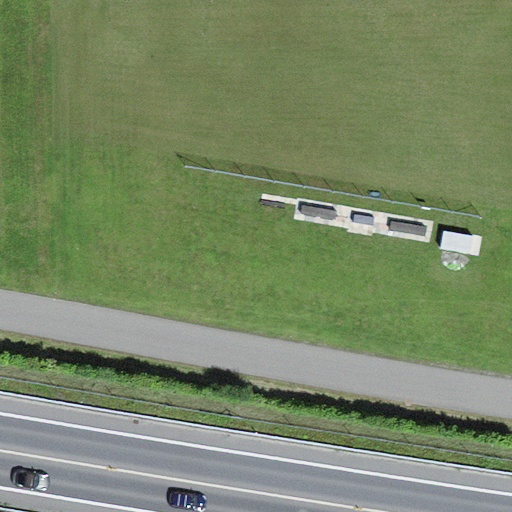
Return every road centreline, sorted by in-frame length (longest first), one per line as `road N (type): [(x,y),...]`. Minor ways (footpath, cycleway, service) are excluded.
road 1 (unclassified): [(0,315),(511,395)]
road 2 (trunk): [(385,511),(0,451)]
